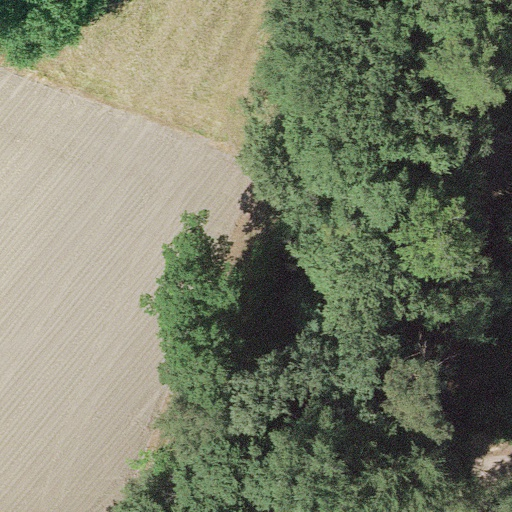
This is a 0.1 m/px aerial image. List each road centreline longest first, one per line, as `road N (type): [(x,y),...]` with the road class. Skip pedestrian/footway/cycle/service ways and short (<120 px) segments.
road 1 (track): [(383,485),(374,313),(486,0)]
road 2 (track): [(383,485),(511,460)]
